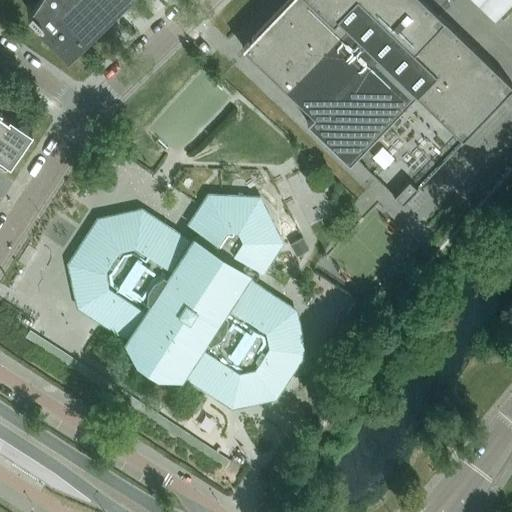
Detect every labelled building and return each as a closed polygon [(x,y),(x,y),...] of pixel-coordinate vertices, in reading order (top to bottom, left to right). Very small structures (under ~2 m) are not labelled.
[(34,0),(31,5),(30,4),(26,8),(35,18),(34,19),(66,52),(82,36),(83,36),(108,12),(113,6),(114,7),(120,0),(34,0)] [(348,161),(354,155),(401,199),(511,84),(440,15),(434,9),(424,0),(285,0),(241,46),(246,51),(312,114),(306,121),(348,161)] [(511,0),(471,0),(494,22),(511,3),(511,0)] [(0,155),(8,161),(30,129),(27,127),(27,128),(9,115),(10,114),(8,113),(8,114),(0,108),(0,155)] [(121,215),(118,216),(110,219),(101,223),(94,230),(89,236),(88,236),(87,237),(86,239),(87,239),(83,245),(83,244),(82,246),(81,247),(81,248),(78,255),(75,264),(74,274),(75,282),(74,283),(75,284),(75,286),(76,286),(78,294),(83,302),(89,310),(96,315),(95,316),(97,317),(129,338),(126,342),(129,344),(134,353),(140,360),(148,366),(157,371),(166,374),(176,375),(179,376),(182,372),(214,393),(216,394),(223,397),(233,400),(243,401),(251,400),(254,400),(254,399),(262,397),(271,392),(278,386),(283,379),(284,379),(285,378),(286,377),(285,376),(289,371),(290,370),(291,368),(295,361),(297,351),(298,341),(297,333),(298,333),(298,331),(297,329),(294,322),(289,313),(283,305),(277,300),(276,299),(266,292),(265,293),(243,278),(251,265),(260,271),(262,269),(261,269),(266,262),(271,252),(273,241),(272,230),(269,222),(268,220),(267,218),(262,211),(254,204),(244,199),(235,198),(235,197),(233,197),(222,198),(220,199),(212,202),(203,208),(196,216),(191,223),(189,225),(199,231),(195,237),(190,244),(168,229),(158,222),(157,222),(156,222),(149,218),(139,215),(130,214),(121,215)] [(301,237),(292,241),(298,253),(307,249),(301,237)] [(355,300),(347,314),(365,325),(374,312),(355,300)] [(228,466),(232,459),(29,329),(25,336),(228,466)]
